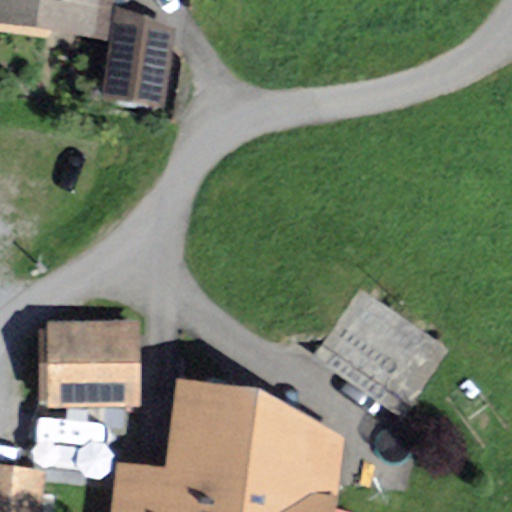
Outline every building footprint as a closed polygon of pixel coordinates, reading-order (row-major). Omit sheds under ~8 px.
[(122,28),(125,0),(0,0),(0,25),(46,31),(48,17),(122,28)] [(124,41),(117,94),(176,101),(186,21),(127,13),(124,41)] [(360,288),(317,350),(408,412),(451,350),(360,288)] [(58,336),(58,396),(129,396),(128,335),(58,336)] [(134,481),(130,511),(317,511),(320,495),(291,493),(297,445),(224,436),(229,400),(203,397),(190,489),(134,481)] [(0,479),(0,511),(30,511),(34,484),(0,479)]
